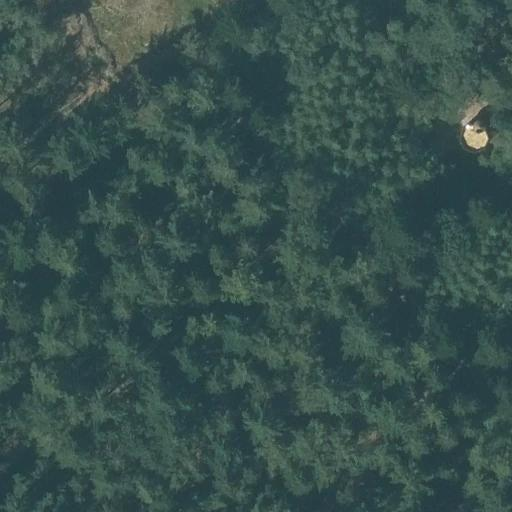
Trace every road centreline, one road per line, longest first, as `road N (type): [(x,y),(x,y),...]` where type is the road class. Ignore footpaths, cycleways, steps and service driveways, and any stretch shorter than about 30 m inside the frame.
road 1 (track): [(164,31),(180,94),(461,329),(473,382)]
road 2 (track): [(473,382),(379,452),(253,511)]
road 3 (track): [(378,258),(432,111)]
road 4 (track): [(210,0),(106,70)]
